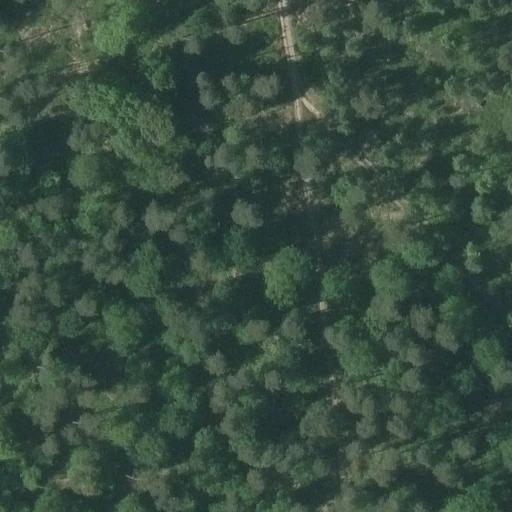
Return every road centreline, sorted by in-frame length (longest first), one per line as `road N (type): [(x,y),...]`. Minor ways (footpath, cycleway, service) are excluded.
road 1 (track): [(344,511),(286,0)]
road 2 (track): [(301,105),(511,328)]
